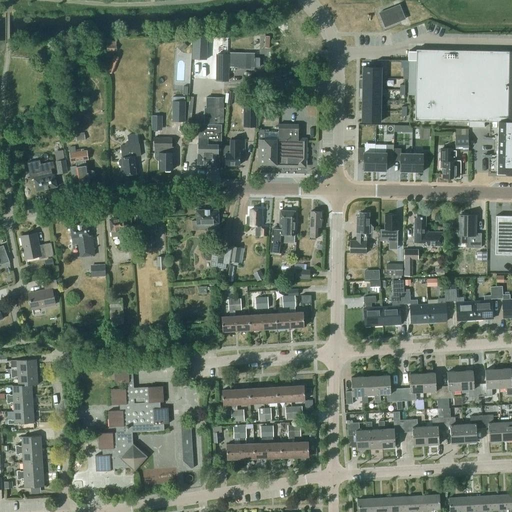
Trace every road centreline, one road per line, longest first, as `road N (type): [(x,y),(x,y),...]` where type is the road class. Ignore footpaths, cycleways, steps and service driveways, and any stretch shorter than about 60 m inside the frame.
road 1 (secondary): [(7,219),(186,188),(337,190)]
road 2 (residential): [(107,511),(332,474)]
road 3 (unclassified): [(337,190),(336,57),(308,0)]
road 4 (residential): [(332,474),(511,464)]
road 5 (residential): [(334,353),(511,342)]
road 6 (secondary): [(337,190),(511,192)]
road 7 (residential): [(334,353),(337,190)]
road 8 (residential): [(56,356),(65,511)]
road 9 (residential): [(190,363),(334,353)]
road 10 (residential): [(332,474),(334,353)]
